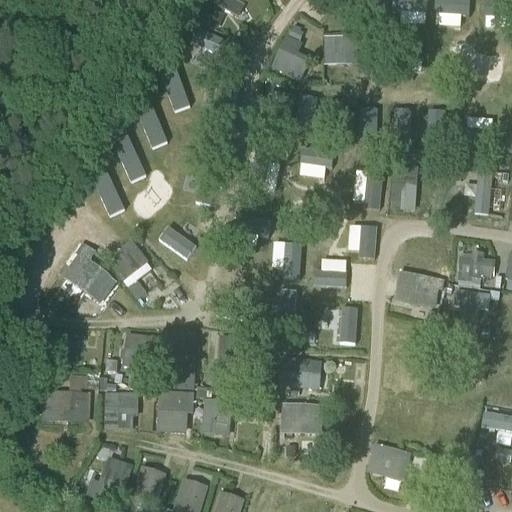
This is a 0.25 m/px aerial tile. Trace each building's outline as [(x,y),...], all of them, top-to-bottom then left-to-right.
[(436,34),(436,55),(461,56),(462,35),(436,34)] [(303,55),(307,44),(293,38),(280,70),(306,81),(315,59),(303,55)] [(330,68),(366,67),(365,38),(330,38),(330,68)] [(171,132),(165,147),(196,158),(202,143),(171,132)] [(203,206),(209,189),(180,178),(174,195),(203,206)] [(314,220),(315,178),(293,178),(293,219),(314,220)] [(511,182),(498,182),(497,212),(511,212),(511,182)] [(398,210),(421,211),(421,185),(398,185),(398,210)] [(322,234),(354,234),(354,206),(322,205),(322,234)] [(110,257),(136,233),(124,221),(98,245),(110,257)] [(192,262),(202,248),(172,227),(162,241),(192,262)] [(426,262),(427,235),(416,235),(415,262),(426,262)] [(425,261),(432,263),(438,240),(431,239),(425,261)] [(152,294),(143,282),(159,270),(138,242),(112,262),(142,302),(152,294)] [(94,262),(99,256),(86,246),(63,276),(105,308),(123,284),(94,262)] [(314,292),(330,293),(331,284),(347,286),(350,258),(318,255),(314,292)] [(399,304),(418,308),(425,276),(405,272),(399,304)] [(285,311),(298,312),(299,292),(287,291),(285,311)] [(222,303),(221,319),(241,320),(242,304),(222,303)] [(363,347),(364,310),(348,310),(347,346),(363,347)] [(511,311),(502,311),(501,342),(511,341),(511,311)] [(127,370),(159,371),(160,338),(128,337),(127,370)] [(189,351),(190,370),(203,369),(201,351),(189,351)] [(418,380),(429,380),(430,353),(418,353),(418,380)] [(494,405),(511,406),(511,376),(496,375),(494,405)] [(93,425),(94,395),(54,394),(54,425),(93,425)] [(108,431),(141,432),(142,396),(109,396),(108,431)] [(208,438),(237,439),(238,403),(208,402),(208,438)] [(379,437),(422,439),(423,409),(380,407),(379,437)] [(500,439),(498,449),(511,452),(511,418),(490,412),(484,434),(500,439)] [(163,434),(194,436),(195,415),(164,413),(163,434)] [(371,472),(408,485),(418,456),(380,444),(371,472)] [(109,494),(130,500),(138,467),(117,462),(109,494)] [(175,511),(205,511),(217,476),(190,467),(175,511)] [(244,511),(248,500),(224,493),(218,511),(244,511)]
